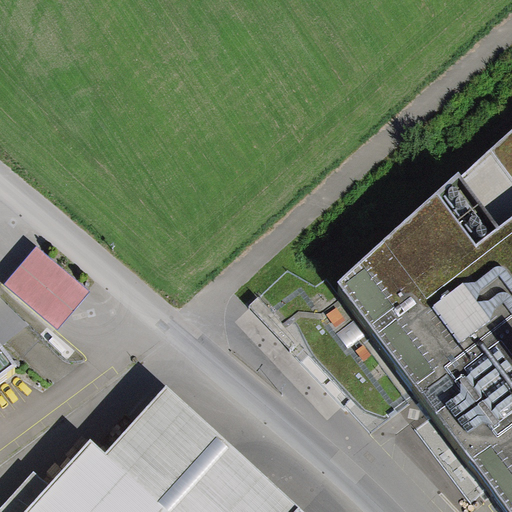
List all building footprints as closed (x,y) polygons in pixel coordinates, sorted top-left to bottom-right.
[(511,511),(511,148),(340,304),(496,511),(511,511)] [(35,264),(12,291),(56,328),(79,301),(35,264)] [(29,330),(0,292),(0,327),(12,343),(29,330)] [(0,390),(13,382),(0,361),(0,390)] [(281,511),(162,403),(104,466),(89,453),(33,511),(281,511)] [(18,488),(0,507),(0,511),(18,511),(30,499),(18,488)]
